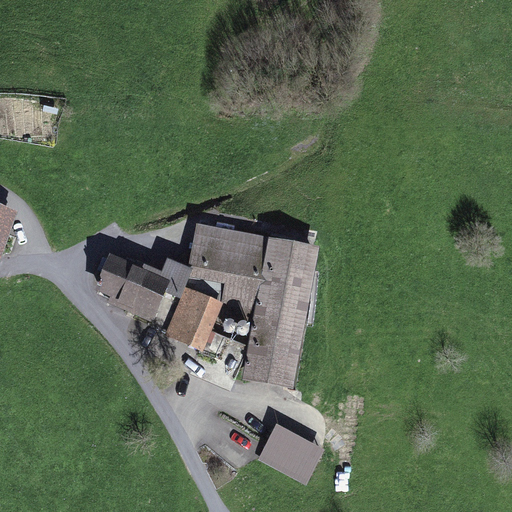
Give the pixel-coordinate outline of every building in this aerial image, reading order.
[(0,271),(19,220),(0,213),(0,271)] [(322,254),(198,232),(193,283),(229,290),(225,329),(258,331),(247,385),(301,393),(322,254)] [(172,292),(109,267),(94,305),(157,330),(172,292)] [(223,310),(188,296),(165,341),(202,357),(223,310)] [(313,451),(279,435),(264,467),(298,483),(313,451)]
